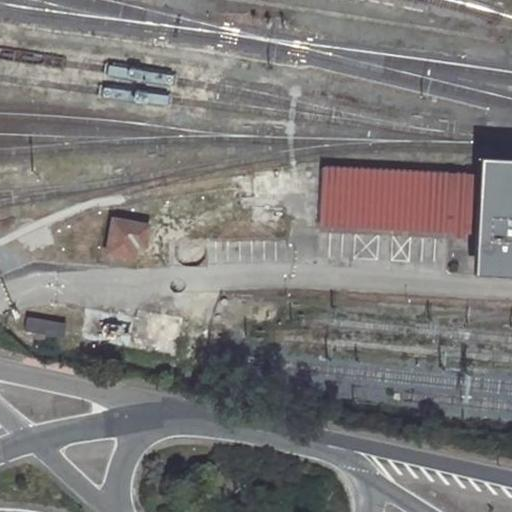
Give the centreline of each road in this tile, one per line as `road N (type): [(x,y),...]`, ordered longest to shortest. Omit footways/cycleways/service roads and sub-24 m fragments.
road 1 (residential): [(188,417),(0,369)]
road 2 (secondary): [(511,476),(324,444)]
road 3 (secondary): [(188,417),(100,423),(32,439)]
road 4 (secondary): [(324,444),(188,417)]
road 5 (secondary): [(188,417),(160,424),(125,451),(116,492),(123,511)]
